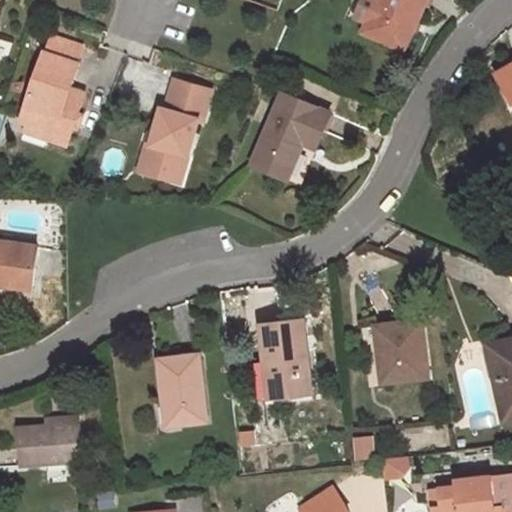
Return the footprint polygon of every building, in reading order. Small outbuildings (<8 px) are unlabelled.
[(403,48),(426,0),(376,0),(363,30),(403,48)] [(71,87),(79,63),(74,62),(79,46),(55,37),(49,53),(45,51),(20,122),(27,124),(25,131),(67,145),(85,92),(71,87)] [(511,64),(497,73),(511,101),(511,64)] [(203,121),(212,90),(174,79),(166,108),(161,107),(154,133),(150,146),(146,145),(139,171),(170,180),(178,154),(188,157),(199,120),(203,121)] [(315,148),(330,113),(283,94),(253,164),(287,179),(303,143),(315,148)] [(181,183),(188,157),(178,154),(170,180),(181,183)] [(32,289),(38,247),(0,241),(0,284),(13,286),(32,289)] [(312,392),(304,319),(262,324),(266,362),(270,397),(312,392)] [(428,377),(421,320),(375,325),(382,382),(428,377)] [(511,417),(511,340),(499,343),(508,380),(499,382),(508,418),(511,417)] [(508,380),(499,343),(499,341),(487,344),(497,383),(499,382),(508,380)] [(206,421),(198,355),(159,359),(167,426),(206,421)] [(270,397),(266,362),(260,363),(264,398),(270,397)] [(313,399),(312,392),(270,397),(264,398),(265,404),(313,399)] [(80,423),(79,416),(46,419),(47,425),(80,423)] [(83,461),(80,423),(47,425),(18,427),(21,465),(83,461)] [(372,456),(371,437),(353,439),(355,458),(372,456)] [(409,468),(407,457),(382,459),(384,480),(402,477),(409,468)] [(486,477),(485,468),(472,469),(473,479),(486,477)] [(511,511),(511,474),(486,477),(473,479),(457,480),(458,486),(441,488),(443,507),(434,508),(434,511),(511,511)] [(348,511),(349,511),(333,487),(301,508),(303,511),(348,511)] [(443,507),(441,488),(432,489),(434,508),(443,507)] [(96,494),(97,491),(91,489),(86,507),(92,509),(96,494)] [(114,507),(112,492),(96,494),(99,509),(114,507)]
